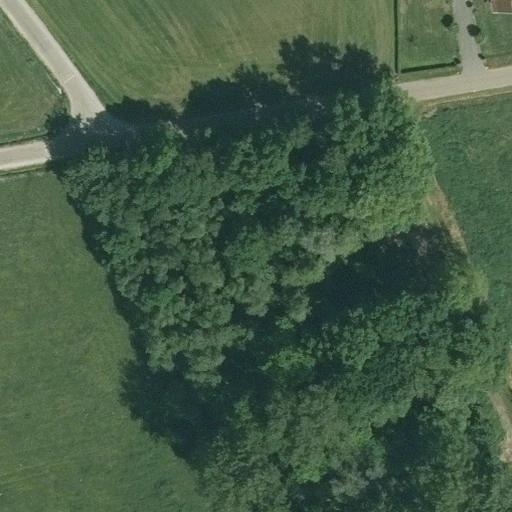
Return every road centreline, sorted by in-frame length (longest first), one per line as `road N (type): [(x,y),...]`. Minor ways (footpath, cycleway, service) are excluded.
road 1 (unclassified): [(100,144),(511,75)]
road 2 (track): [(385,96),(511,408)]
road 3 (unclassified): [(100,144),(77,90),(5,0)]
